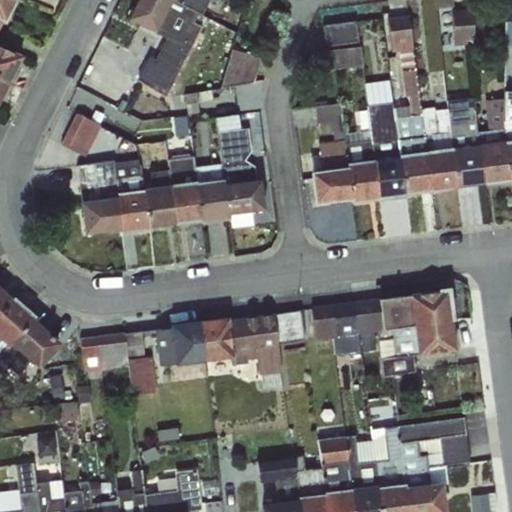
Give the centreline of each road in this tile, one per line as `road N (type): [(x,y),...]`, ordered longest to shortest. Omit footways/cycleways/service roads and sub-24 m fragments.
road 1 (residential): [(298,273),(77,291),(53,281),(18,243),(8,204),(12,166)]
road 2 (residential): [(305,0),(276,108),(298,273)]
road 3 (residential): [(496,248),(298,273)]
road 4 (residential): [(12,166),(89,0)]
road 5 (residential): [(496,248),(511,389)]
